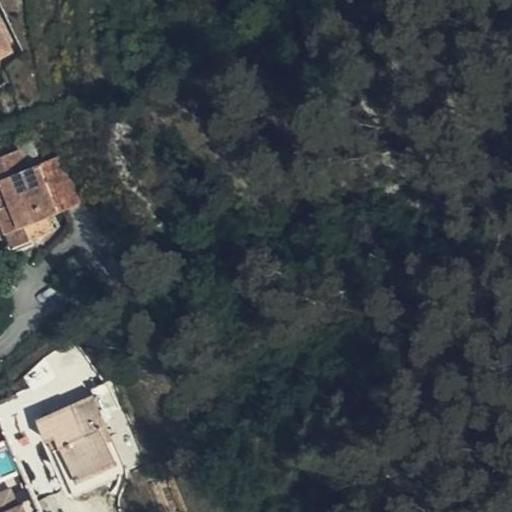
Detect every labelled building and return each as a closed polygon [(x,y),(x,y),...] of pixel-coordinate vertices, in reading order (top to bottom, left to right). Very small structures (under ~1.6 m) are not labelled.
[(0,52),(16,45),(0,13),(0,52)] [(0,211),(3,220),(22,213),(28,229),(51,221),(45,206),(75,196),(51,147),(27,158),(21,137),(0,144),(0,211)] [(22,213),(3,220),(9,236),(28,229),(22,213)] [(44,436),(53,434),(61,430),(81,479),(116,469),(97,414),(105,412),(97,390),(36,412),(44,436)] [(61,430),(53,434),(75,493),(119,477),(116,469),(81,479),(61,430)] [(29,511),(26,503),(21,506),(13,488),(0,493),(0,511),(29,511)]
